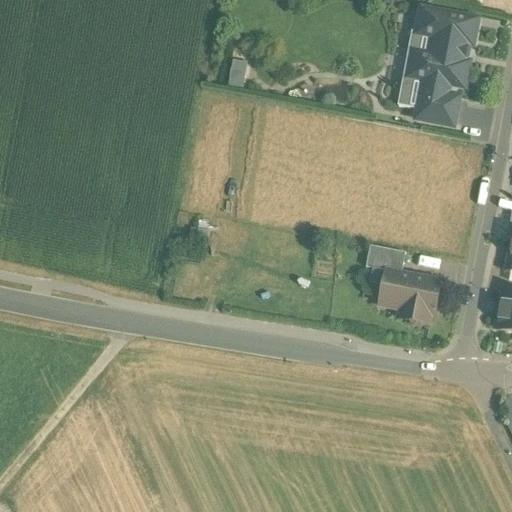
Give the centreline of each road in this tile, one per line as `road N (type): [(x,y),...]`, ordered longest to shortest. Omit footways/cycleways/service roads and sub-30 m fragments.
road 1 (tertiary): [(0,301),(467,375)]
road 2 (residential): [(467,375),(466,339),(511,98)]
road 3 (track): [(132,325),(0,487)]
